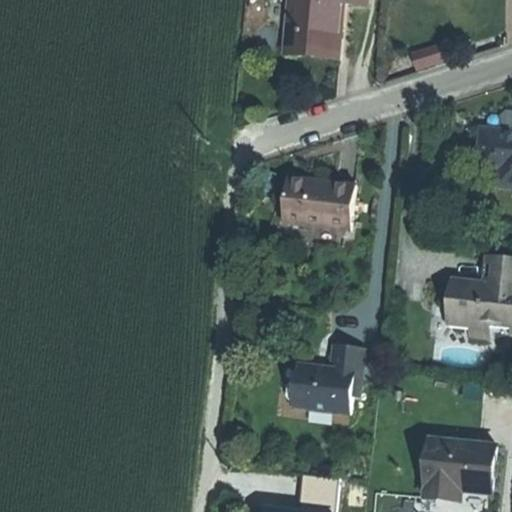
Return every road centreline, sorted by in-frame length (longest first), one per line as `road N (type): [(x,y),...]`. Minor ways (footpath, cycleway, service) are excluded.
road 1 (track): [(209,511),(242,151)]
road 2 (residential): [(511,67),(242,151)]
